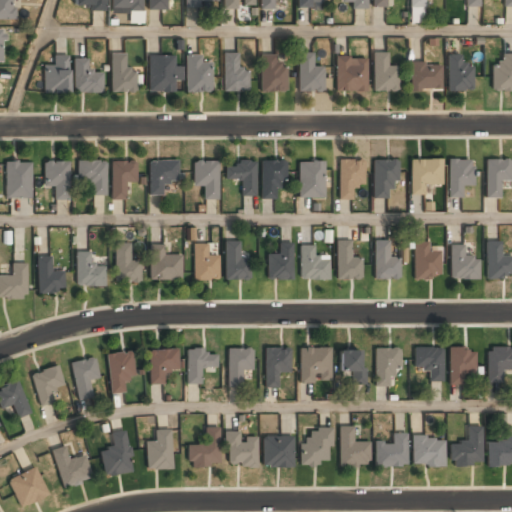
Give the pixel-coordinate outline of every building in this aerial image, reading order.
[(13,0),(0,0),(0,19),(13,19),(13,0)] [(72,0),(72,4),(89,4),(89,10),(102,10),(102,0),(72,0)] [(140,0),(110,0),(110,11),(141,10),(140,0)] [(171,0),(146,0),(146,11),(171,11),(171,0)] [(216,0),(183,0),(183,7),(198,8),(198,3),(216,3),(216,0)] [(222,0),(222,9),(236,9),(236,0),(222,0)] [(258,0),(258,9),(271,9),(271,0),(258,0)] [(350,2),(350,9),(366,9),(365,0),(340,0),(340,2),(350,2)] [(409,0),(409,23),(423,22),(423,0),(409,0)] [(297,53),(296,92),(321,92),(321,66),(311,66),(311,53),(297,53)] [(396,66),(386,66),(386,53),(371,53),(371,92),(396,92),(396,66)] [(134,71),(123,71),(123,54),(109,54),(109,92),(134,92),(134,71)] [(222,54),(222,92),(246,92),(246,69),(236,69),(236,54),(222,54)] [(445,91),(471,91),(471,65),(461,65),(461,55),(445,55),(445,91)] [(511,84),(511,55),(502,55),(502,84),(511,84)] [(41,94),(66,94),(66,56),(52,56),(52,65),(41,65),(41,94)] [(147,92),(173,92),(173,79),(180,79),(180,68),(172,68),(172,56),(147,56),(147,92)] [(200,56),(184,56),(184,92),(209,92),(209,63),(200,63),(200,56)] [(283,56),(258,56),(258,92),(283,92),(283,56)] [(364,58),(334,58),(334,92),(364,92),(364,58)] [(71,92),(100,92),(100,72),(87,72),(87,59),(71,59),(71,92)] [(408,90),(439,90),(439,63),(408,63),(408,90)] [(371,160),(372,198),(390,198),(389,181),(397,181),(397,159),(371,160)] [(409,160),(409,195),(424,194),(424,184),(441,184),(441,159),(409,160)] [(471,186),(471,159),(447,159),(447,197),(460,197),(460,186),(471,186)] [(338,199),(350,199),(350,185),(361,185),(361,160),(338,160),(338,199)] [(498,198),(498,180),(509,180),(509,160),(483,160),(483,198),(498,198)] [(67,200),(67,161),(42,162),(42,188),(52,188),(52,200),(67,200)] [(104,161),(76,161),(76,183),(90,183),(90,196),(104,196),(104,161)] [(216,199),(216,161),(191,161),(191,187),(202,187),(202,199),(216,199)] [(260,161),(260,199),(280,199),(280,161),(260,161)] [(322,161),(297,161),(297,198),(322,198),(322,161)] [(29,162),(4,162),(4,198),(29,198),(29,162)] [(135,183),(135,162),(110,162),(110,200),(123,200),(123,183),(135,183)] [(176,162),(147,162),(147,196),(162,196),(162,182),(176,182),(176,162)] [(253,162),(224,162),(224,180),(239,180),(239,196),(253,196),(253,162)] [(350,240),(335,241),(335,279),(360,279),(360,257),(350,258),(350,240)] [(386,240),(374,240),(374,276),(395,276),(395,261),(386,261),(386,240)] [(248,258),(238,258),(238,241),(223,241),(223,279),(248,279),(248,258)] [(499,241),(484,241),(485,277),(511,277),(510,257),(499,257),(499,241)] [(427,242),(412,242),(412,278),(439,278),(439,251),(427,251),(427,242)] [(290,243),(277,243),(277,254),(266,254),(266,279),(290,279),(290,243)] [(113,244),(113,283),(139,283),(139,261),(128,261),(128,244),(113,244)] [(206,244),(192,244),(192,279),(216,279),(216,255),(206,255),(206,244)] [(179,255),(162,255),(162,245),(148,245),(148,280),(179,280),(179,255)] [(299,276),(321,276),(321,258),(312,258),(312,245),(299,245),(299,276)] [(449,279),(477,279),(477,256),(462,256),(462,245),(449,245),(449,279)] [(74,286),(103,286),(103,265),(88,265),(88,253),(74,253),(74,286)] [(48,257),(35,258),(36,293),(62,292),(62,272),(49,272),(48,257)] [(0,275),(0,297),(26,297),(25,263),(10,263),(10,275),(0,275)] [(263,388),(276,388),(277,373),(288,373),(288,348),(264,348),(263,388)] [(441,348),(413,348),(413,370),(427,370),(427,382),(441,382),(441,348)] [(199,384),(200,368),(214,368),(215,355),(205,354),(205,349),(186,349),(185,384),(199,384)] [(226,387),(239,387),(239,370),(250,370),(250,349),(226,349),(226,387)] [(312,383),(312,381),(329,381),(329,349),(298,349),(298,383),(312,383)] [(373,387),(389,387),(389,369),(398,369),(398,349),(373,349),(373,387)] [(447,385),(462,385),(462,374),(474,374),(474,349),(447,349),(447,385)] [(511,349),(485,349),(485,382),(499,382),(499,370),(511,370),(511,349)] [(176,350),(148,350),(148,385),(162,385),(162,371),(176,371),(176,350)] [(363,367),(357,367),(357,351),(338,351),(338,374),(349,374),(349,385),(363,385),(363,367)] [(121,380),(133,379),(131,352),(106,355),(109,394),(123,393),(121,380)] [(88,380),(98,378),(94,359),(69,363),(76,400),(91,398),(88,380)] [(57,367),(30,375),(39,407),(52,403),(49,390),(62,386),(57,367)] [(0,388),(0,408),(1,410),(11,406),(17,418),(30,412),(16,381),(0,388)] [(186,444),(186,467),(217,467),(217,427),(203,427),(203,444),(186,444)] [(337,427),(337,467),(367,467),(367,442),(351,442),(351,427),(337,427)] [(480,466),(479,427),(465,427),(465,443),(448,443),(448,466),(480,466)] [(328,429),(308,429),(308,441),(298,441),(298,465),(328,465),(328,429)] [(145,470),(169,469),(169,430),(153,431),(153,441),(144,441),(145,470)] [(100,450),(102,476),(130,473),(126,431),(109,433),(111,449),(100,450)] [(255,468),(255,439),(237,439),(237,432),(224,432),(224,468),(255,468)] [(373,466),(406,466),(406,434),(390,434),(390,445),(373,445),(373,466)] [(261,437),(261,468),(291,468),(291,437),(261,437)] [(442,437),(410,437),(410,467),(442,467),(442,437)] [(511,439),(485,439),(485,466),(511,466),(511,439)] [(67,460),(64,447),(51,450),(60,487),(90,480),(84,456),(67,460)] [(46,496),(35,468),(6,480),(18,508),(46,496)]
